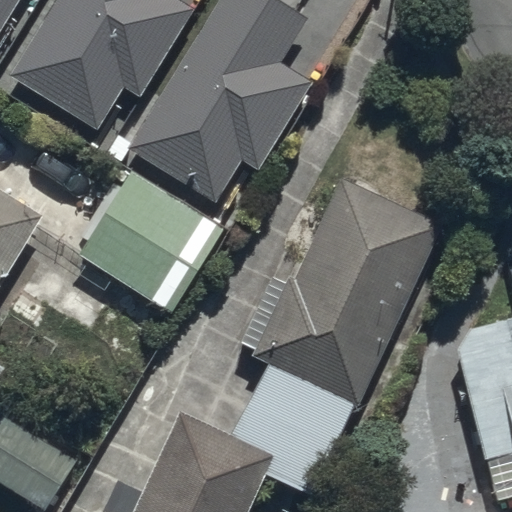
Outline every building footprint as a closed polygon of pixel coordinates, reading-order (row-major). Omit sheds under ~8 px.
[(0,0),(0,31),(18,0),(0,0)] [(56,0),(12,73),(99,129),(127,85),(140,94),(197,5),(189,0),(56,0)] [(310,16),(284,0),(216,0),(129,143),(217,200),(242,161),(257,170),(313,83),(281,62),(310,16)] [(224,227),(132,170),(81,251),(174,309),(224,227)] [(359,453),(339,444),(446,224),(342,174),(291,282),(274,274),(238,348),(270,363),(237,432),(185,407),(133,511),(102,511),(101,511),(100,511),(253,511),(272,474),(314,494),(324,474),(344,484),(359,453)] [(0,286),(42,214),(0,188),(0,378),(7,366),(0,361),(0,286)] [(458,346),(482,457),(511,450),(511,312),(472,323),(458,346)] [(75,461),(9,418),(0,431),(0,480),(43,509),(75,461)]
